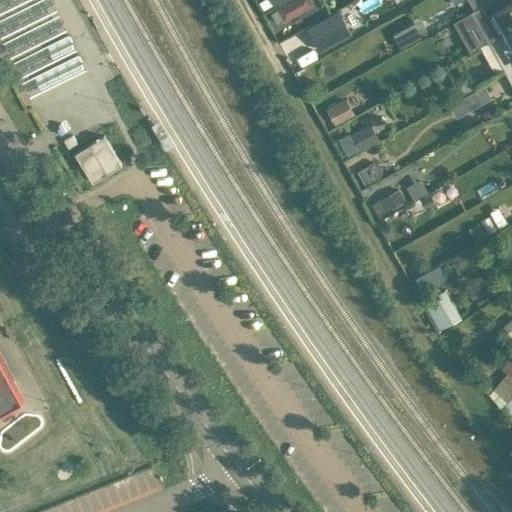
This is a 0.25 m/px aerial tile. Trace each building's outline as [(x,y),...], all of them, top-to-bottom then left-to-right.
[(306,9),(300,0),(290,0),(277,8),(278,9),(283,19),(285,21),(306,9)] [(469,0),(475,9),(482,5),(490,0),(469,0)] [(489,40),(506,30),(511,26),(511,0),(490,0),(482,5),(475,9),(472,10),(489,40)] [(283,19),(278,9),(271,13),(277,22),(283,19)] [(308,28),(320,49),(352,31),(340,10),(308,28)] [(400,43),(429,33),(425,19),(395,29),(400,43)] [(511,26),(506,30),(489,40),(488,40),(505,70),(511,65),(511,26)] [(450,103),(453,110),(468,102),(464,95),(450,103)] [(355,113),(346,97),(327,108),(335,124),(355,113)] [(371,123),(351,134),(360,149),(380,138),(371,123)] [(121,164),(105,135),(75,152),(92,181),(121,164)] [(374,160),(368,164),(368,165),(375,177),(375,178),(382,175),(383,169),(379,162),(374,160)] [(414,197),(428,190),(421,176),(407,183),(414,197)] [(380,199),(386,210),(387,211),(407,199),(401,189),(400,188),(380,199)] [(420,198),(426,208),(427,209),(437,203),(431,192),(420,198)] [(508,222),(504,214),(496,219),(500,226),(508,222)] [(417,275),(424,289),(449,276),(441,262),(417,275)] [(446,288),(424,301),(440,329),(462,317),(446,288)] [(0,410),(25,397),(0,351),(0,410)] [(511,374),(511,357),(503,366),(508,371),(511,374)] [(501,408),(510,418),(511,415),(511,395),(508,400),(504,405),(501,408)]
